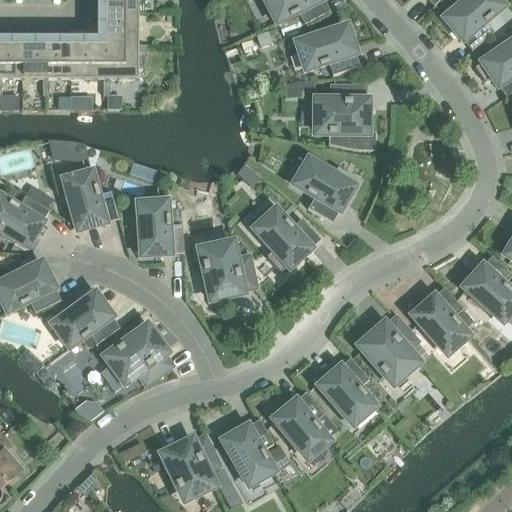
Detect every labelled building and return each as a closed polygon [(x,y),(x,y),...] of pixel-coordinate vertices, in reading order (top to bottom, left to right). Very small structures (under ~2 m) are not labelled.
[(102,0),(103,15),(138,15),(137,0),(102,0)] [(298,16),(304,27),(329,14),(323,2),(324,2),(323,0),(264,0),(264,1),(265,3),(270,14),(270,15),(275,24),(274,24),(275,27),(289,19),(290,20),(298,16)] [(424,0),(434,9),(442,0),(424,0)] [(468,0),(466,2),(464,0),(458,5),(441,19),(462,44),(463,43),(471,54),(493,35),(488,29),(485,26),(492,19),(504,9),(502,7),(495,0),(468,0)] [(511,16),(508,12),(488,29),(493,35),(511,19),(511,16)] [(103,15),(103,39),(121,39),(121,51),(137,51),(137,47),(138,15),(103,15)] [(297,48),(301,61),(300,61),(304,71),(303,71),(304,73),(319,68),(319,69),(328,66),(332,78),(359,69),(355,57),(356,56),(346,25),(325,32),(325,33),(317,35),(318,38),(308,41),(308,42),(296,46),(297,48)] [(267,35),(254,39),(258,51),(271,46),(267,35)] [(106,82),(109,82),(138,82),(138,54),(137,51),(121,51),(121,39),(103,39),(103,47),(94,47),(94,61),(106,61),(106,82)] [(511,43),(474,70),(485,86),(492,81),(505,100),(511,95),(511,43)] [(21,82),(21,47),(0,47),(0,82),(1,82),(21,82)] [(42,82),(45,82),(45,47),(21,47),(21,82),(42,82)] [(49,82),(69,82),(69,47),(45,47),(45,82),(49,82)] [(69,82),(102,82),(106,82),(106,61),(94,61),(94,47),(69,47),(69,82)] [(315,93),(314,85),(285,88),(284,101),(301,99),(301,95),(315,93)] [(367,108),(363,108),(363,91),(333,91),(333,103),(315,103),(315,128),(315,135),(328,135),(328,137),(328,148),(358,154),(374,154),(374,135),(368,135),(368,123),(367,123),(367,115),(364,115),(364,109),(367,109),(367,108)] [(255,93),(243,96),(245,103),(256,101),(255,93)] [(70,99),(70,112),(81,112),(81,99),(70,99)] [(68,145),(61,146),(66,161),(85,155),(83,148),(68,145)] [(85,148),(83,148),(85,155),(89,169),(92,170),(99,153),(85,148)] [(306,195),(306,196),(314,201),(307,212),(332,226),(339,215),(340,215),(359,183),(337,170),(333,178),(329,176),(330,175),(319,169),(319,170),(308,163),(307,166),(307,165),(300,176),(294,185),(292,187),(306,195)] [(244,168),(237,177),(252,189),(260,180),(244,168)] [(78,178),(78,179),(66,182),(63,183),(67,195),(66,195),(69,206),(66,207),(70,222),(74,235),(105,226),(105,225),(118,222),(110,195),(98,198),(95,189),(94,189),(90,174),(88,175),(78,178)] [(31,189),(25,199),(46,212),(52,202),(31,189)] [(0,233),(2,235),(0,237),(7,241),(7,242),(26,253),(43,225),(42,225),(49,213),(46,212),(25,199),(18,210),(10,205),(0,199),(0,233)] [(137,219),(138,230),(136,230),(136,238),(137,260),(170,258),(170,257),(183,256),(181,228),(168,229),(167,219),(166,213),(166,203),(163,203),(163,204),(153,205),(140,206),(137,206),(138,219),(137,219)] [(175,203),(166,203),(166,213),(175,212),(175,203)] [(175,212),(166,213),(167,219),(168,229),(181,228),(180,212),(175,212)] [(254,232),(262,242),(270,251),(271,250),(273,253),(267,259),(283,278),(311,253),(310,252),(320,243),(301,222),(292,231),(285,224),(274,212),(273,214),(265,221),(265,222),(256,230),(256,231),(254,232)] [(208,299),(209,304),(224,300),(232,298),(231,295),(237,294),(238,298),(239,298),(238,294),(255,290),(248,260),(236,263),(232,245),(207,250),(201,252),(204,265),(201,265),(209,299),(208,299)] [(511,278),(511,277),(491,259),(482,269),(460,293),(476,307),(477,307),(482,313),(484,311),(492,318),(493,317),(502,326),(504,324),(511,314),(511,295),(510,294),(511,294),(504,288),(511,278)] [(0,301),(1,303),(1,304),(6,313),(5,313),(6,315),(20,308),(20,309),(29,304),(35,316),(60,303),(54,291),(55,291),(40,262),(34,265),(21,272),(13,276),(15,278),(5,283),(5,284),(0,286),(0,301)] [(444,291),(426,306),(420,299),(405,312),(438,349),(447,358),(449,356),(449,357),(458,348),(459,348),(466,341),(467,342),(469,340),(459,328),(455,323),(453,321),(463,312),(444,291)] [(75,306),(69,311),(70,313),(61,319),(62,320),(52,327),(53,329),(61,340),(67,349),(68,351),(81,342),(81,343),(89,337),(97,347),(113,335),(119,330),(111,319),(112,319),(93,293),(75,306)] [(464,315),(455,323),(459,328),(464,334),(473,325),(464,315)] [(407,353),(416,345),(396,322),(383,332),(381,329),(379,330),(381,333),(377,337),(375,334),(369,339),(357,349),(361,353),(384,379),(386,377),(394,387),(399,383),(419,366),(407,353)] [(123,349),(105,361),(109,367),(124,387),(139,377),(146,387),(171,369),(161,355),(164,353),(155,341),(156,340),(146,328),(121,346),(123,349)] [(420,348),(412,355),(417,361),(425,354),(420,348)] [(26,353),(17,362),(33,377),(42,367),(26,353)] [(365,399),(359,391),(369,383),(350,361),(340,370),(339,370),(337,371),(338,372),(333,377),(327,370),(312,383),(344,420),(345,419),(353,429),(355,427),(364,419),(365,419),(373,412),(375,411),(365,399)] [(36,375),(38,379),(45,385),(49,384),(51,381),(43,370),(36,375)] [(289,447),(291,445),(298,454),(299,453),(307,463),(309,461),(319,453),(327,446),(328,447),(329,445),(326,441),(319,433),(320,433),(314,426),(324,417),(306,395),(295,404),(295,403),(270,424),(284,441),(289,447)] [(324,417),(314,426),(320,433),(319,433),(326,441),(336,433),(324,417)] [(247,429),(219,445),(230,464),(234,471),(236,469),(242,479),(242,478),(249,489),(251,488),(262,482),(272,477),(274,476),(273,475),(261,453),(272,447),(259,423),(247,430),(247,429)] [(1,438),(0,439),(0,502),(1,501),(2,499),(2,497),(2,496),(2,495),(1,494),(1,493),(1,492),(0,491),(0,490),(19,474),(3,457),(11,449),(1,438)] [(174,450),(160,457),(163,462),(178,492),(180,491),(186,503),(192,500),(192,501),(215,490),(214,488),(207,473),(218,468),(205,441),(189,448),(188,444),(186,445),(187,448),(182,450),(181,447),(174,451),(174,450)] [(141,444),(119,454),(123,464),(130,460),(135,471),(143,467),(138,457),(145,453),(141,444)] [(277,449),(265,456),(275,473),(287,466),(277,449)] [(160,463),(151,467),(154,473),(163,469),(160,463)] [(221,471),(210,477),(220,495),(231,488),(221,471)] [(92,473),(76,489),(85,498),(97,477),(92,473)]
